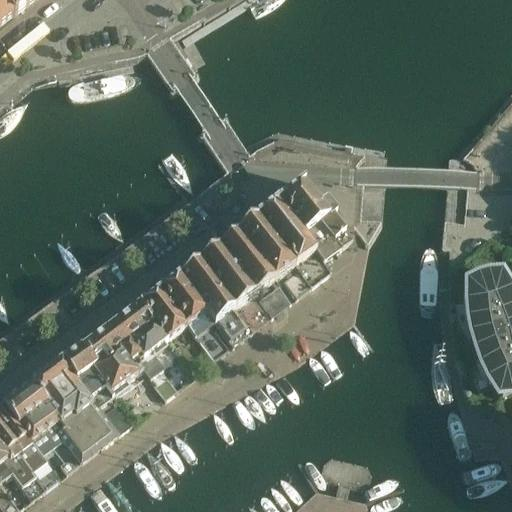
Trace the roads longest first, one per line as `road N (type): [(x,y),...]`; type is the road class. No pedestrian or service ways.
road 1 (residential): [(39,511),(319,303)]
road 2 (residential): [(0,394),(259,196)]
road 3 (residential): [(259,196),(119,0)]
road 4 (residential): [(259,196),(295,175),(474,183)]
